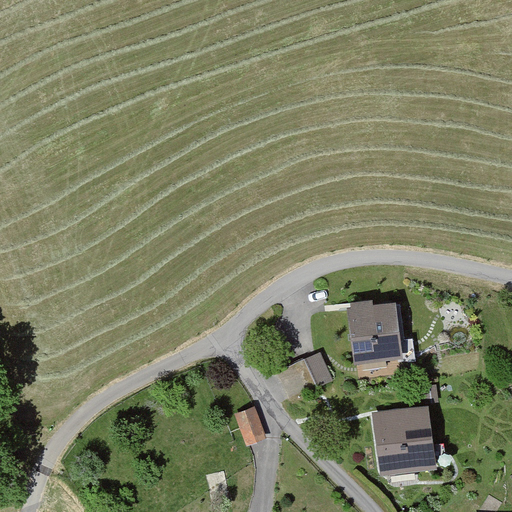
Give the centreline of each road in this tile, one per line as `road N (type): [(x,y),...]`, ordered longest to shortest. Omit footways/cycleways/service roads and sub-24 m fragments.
road 1 (residential): [(511,277),(429,260),(343,261),(301,276),(220,337)]
road 2 (track): [(220,337),(80,419),(39,476),(29,511)]
